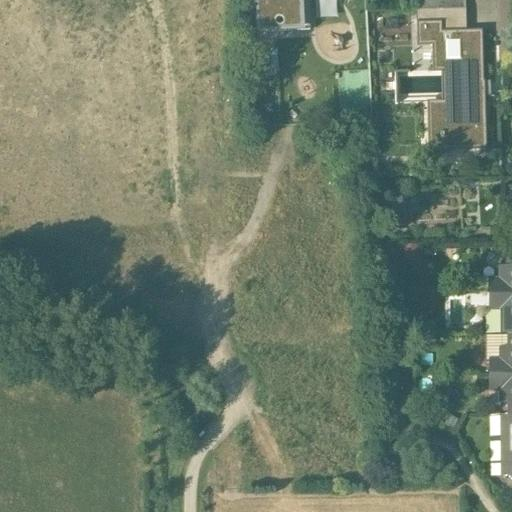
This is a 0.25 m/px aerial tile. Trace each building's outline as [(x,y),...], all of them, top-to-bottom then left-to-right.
[(254,0),(256,35),(303,32),(301,0),(254,0)] [(464,0),(417,0),(418,12),(465,11),(464,0)] [(418,12),(416,12),(416,24),(441,23),(441,33),(464,33),(464,32),(465,32),(465,11),(418,12)] [(464,33),(441,33),(441,23),(416,24),(417,47),(431,47),(432,72),(394,73),(395,105),(427,104),(428,151),(486,150),(485,128),(485,112),(484,97),(481,97),(481,83),(483,83),(482,31),(465,32),(464,32),(464,33)] [(372,106),(369,70),(339,72),(342,108),(372,106)] [(511,267),(508,268),(500,268),(500,282),(488,282),(488,295),(511,295),(511,267)] [(511,295),(488,295),(488,310),(500,310),(500,323),(508,323),(511,323),(511,295)] [(489,363),(488,377),(511,376),(511,348),(509,349),(501,349),(501,362),(489,363)] [(511,376),(488,377),(489,390),(501,390),(501,404),(509,404),(511,403),(511,376)]
